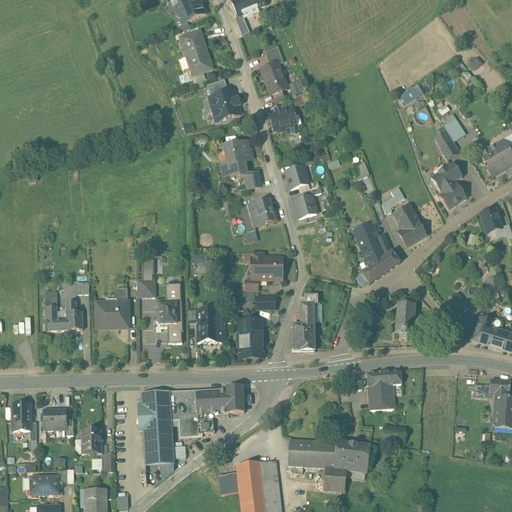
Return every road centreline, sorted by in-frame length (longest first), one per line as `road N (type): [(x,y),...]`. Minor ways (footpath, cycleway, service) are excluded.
road 1 (residential): [(274,374),(302,275),(219,0)]
road 2 (tertiary): [(0,384),(274,374)]
road 3 (residential): [(136,511),(256,416),(274,374)]
road 4 (tertiary): [(334,370),(480,361)]
road 5 (residential): [(403,269),(460,217),(511,187)]
road 6 (residential): [(334,370),(356,306),(403,269)]
